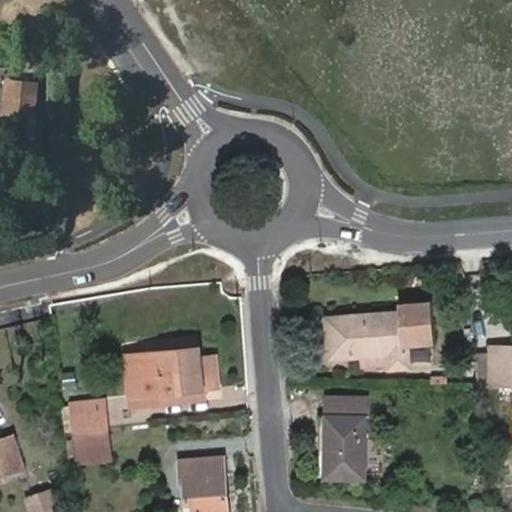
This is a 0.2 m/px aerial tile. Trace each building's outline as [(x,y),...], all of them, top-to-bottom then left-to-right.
[(0,128),(28,132),(34,80),(5,77),(0,118),(0,128)] [(403,306),(403,313),(330,319),(333,356),(361,354),(390,352),(391,365),(392,368),(409,366),(407,342),(432,341),(430,304),(403,306)] [(511,343),(491,344),(491,386),(511,386),(511,343)] [(202,356),(201,346),(181,348),(183,358),(202,356)] [(183,358),(181,348),(128,354),(133,395),(205,387),(220,386),(217,354),(202,356),(183,358)] [(361,354),(362,367),(391,365),(390,352),(361,354)] [(134,405),(207,397),(205,387),(133,395),(134,405)] [(367,398),(329,397),(328,415),(367,415),(367,398)] [(108,398),(73,401),(74,411),(109,408),(108,398)] [(109,408),(74,411),(76,431),(110,427),(109,408)] [(366,477),(367,415),(328,415),(328,476),(366,477)] [(113,458),(110,427),(76,431),(79,461),(113,458)] [(0,437),(0,481),(2,480),(2,475),(26,468),(15,433),(0,437)] [(229,511),(225,456),(182,460),(184,482),(187,482),(188,502),(195,502),(196,511),(229,511)] [(32,511),(62,511),(54,488),(28,497),(32,511)]
